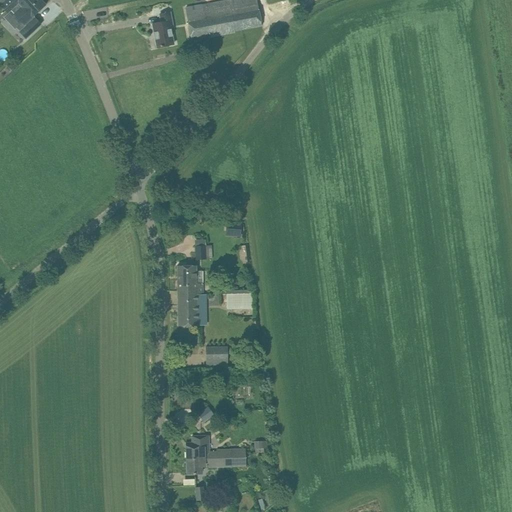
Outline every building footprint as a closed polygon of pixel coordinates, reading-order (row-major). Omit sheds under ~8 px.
[(6,0),(1,5),(8,13),(11,11),(12,10),(11,10),(21,0),(6,0)] [(40,0),(21,0),(11,10),(12,10),(15,14),(14,14),(24,25),(25,24),(26,26),(19,32),(25,38),(41,24),(35,18),(34,19),(33,17),(45,5),(40,0)] [(234,31),(262,26),(256,0),(227,0),(185,8),(191,41),(234,32),(234,31)] [(152,24),(157,47),(174,44),(170,27),(173,26),(170,12),(160,14),(161,22),(152,24)] [(212,258),(212,245),(196,246),(196,259),(212,258)] [(187,265),(177,265),(178,289),(197,289),(197,294),(203,294),(203,289),(203,283),(196,283),(196,271),(196,265),(187,265)] [(197,289),(178,289),(178,326),(188,325),(197,325),(197,294),(197,289)] [(252,294),(226,294),(227,309),(253,309),(252,294)] [(206,347),(206,362),(228,361),(228,346),(206,347)] [(221,456),(221,450),(216,450),(216,452),(209,452),(209,435),(192,436),(192,442),(186,443),(187,459),(193,459),(193,457),(221,456)] [(245,449),(221,450),(221,456),(193,457),(193,459),(187,459),(187,474),(201,473),(201,461),(208,461),(209,466),(246,465),(245,449)] [(197,500),(204,500),(203,486),(195,487),(197,500)] [(206,490),(206,498),(215,497),(214,490),(206,490)]
